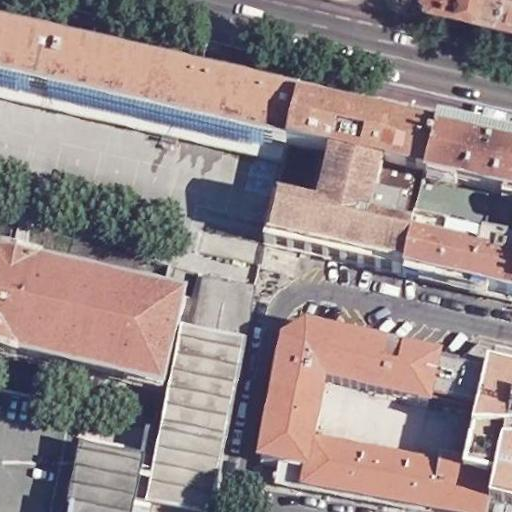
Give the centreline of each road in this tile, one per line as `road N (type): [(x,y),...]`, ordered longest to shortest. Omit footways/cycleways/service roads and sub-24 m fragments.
road 1 (residential): [(511,319),(320,277),(268,294),(227,499),(298,511)]
road 2 (primary): [(148,0),(354,46)]
road 3 (primary): [(354,46),(511,82)]
